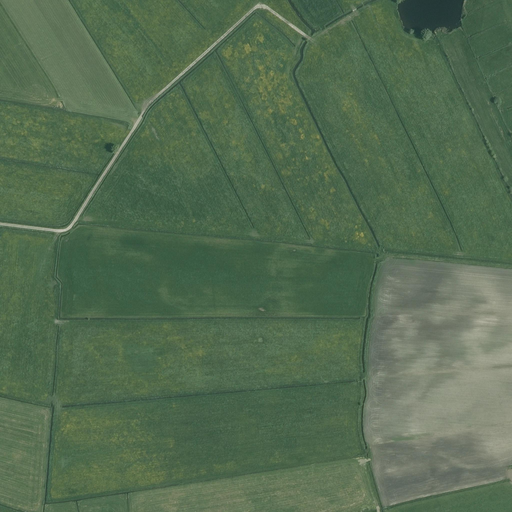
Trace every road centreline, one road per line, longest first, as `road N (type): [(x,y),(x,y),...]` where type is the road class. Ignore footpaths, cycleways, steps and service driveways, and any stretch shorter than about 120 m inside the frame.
road 1 (track): [(76,218),(377,251),(383,244)]
road 2 (track): [(312,41),(259,5),(146,106),(133,128)]
road 3 (track): [(377,251),(511,267)]
